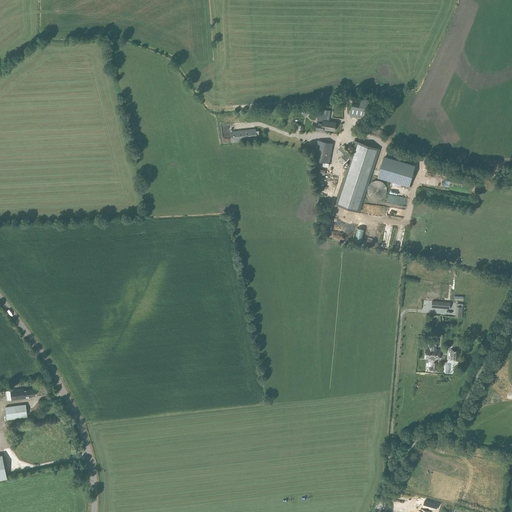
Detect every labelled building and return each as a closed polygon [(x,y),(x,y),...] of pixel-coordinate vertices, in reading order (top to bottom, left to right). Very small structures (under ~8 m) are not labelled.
[(351,117),(359,119),(361,111),(352,109),(351,117)] [(323,131),(324,129),(334,131),(336,122),(329,121),(330,111),(326,110),(326,114),(318,113),(317,121),(318,122),(317,130),(323,131)] [(255,128),(229,132),(229,124),(221,125),(223,144),(257,140),(255,128)] [(312,164),(317,166),(318,161),(329,164),(333,144),(317,140),(313,160),(312,164)] [(344,164),(346,162),(350,156),(335,205),(359,213),(380,149),(355,141),(351,154),(342,146),(336,152),(341,157),(339,159),(344,164)] [(379,184),(411,189),(414,176),(411,175),(411,178),(408,177),(409,171),(395,168),(394,174),(381,172),(379,184)] [(453,313),(453,302),(426,300),(425,311),(434,312),(434,305),(445,306),(444,312),(453,313)] [(435,359),(436,349),(426,349),(425,358),(435,359)] [(23,388),(10,390),(11,400),(31,397),(31,396),(35,395),(34,389),(23,390),(23,388)] [(26,404),(5,407),(7,420),(27,417),(26,404)] [(495,479),(506,480),(508,461),(497,460),(495,479)] [(428,511),(429,511),(428,511),(429,508),(436,510),(437,504),(425,501),(423,506),(423,509),(422,509),(422,511),(420,511),(418,510),(418,511),(428,511)]
